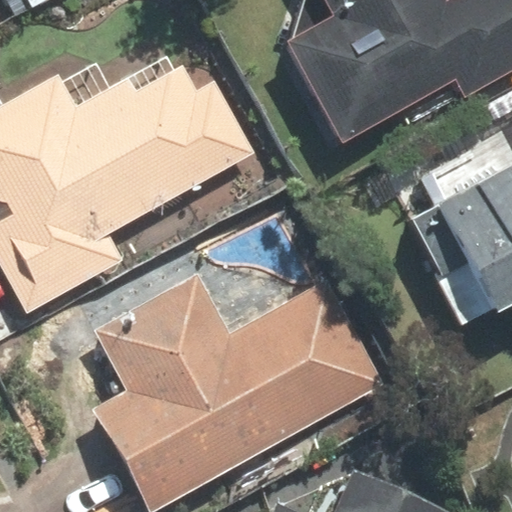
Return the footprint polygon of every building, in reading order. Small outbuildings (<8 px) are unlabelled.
[(286,36),(341,144),(460,84),(468,97),(511,74),(511,0),(319,0),(327,15),(286,36)] [(0,290),(19,326),(128,268),(113,239),(261,161),(217,78),(198,88),(183,61),(116,96),(101,67),(0,120),(0,290)] [(511,108),(382,182),(405,223),(434,207),(465,262),(437,278),(464,326),(511,298),(511,108)] [(342,333),(280,215),(82,320),(118,388),(85,406),(141,511),(142,511),(219,471),(391,379),(361,323),(342,333)] [(355,465),(342,499),(320,490),(311,511),(303,511),(272,500),(266,511),(419,511),(427,492),(355,465)]
